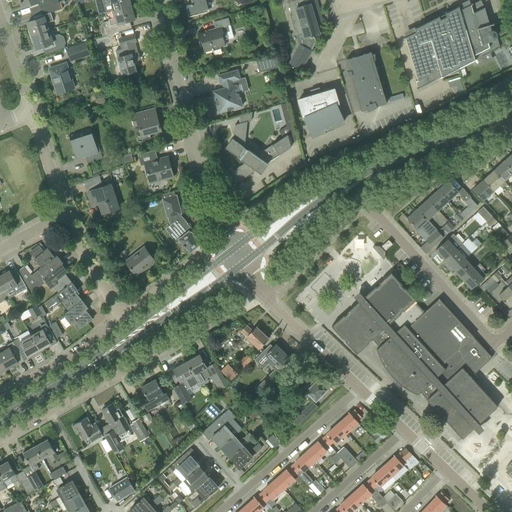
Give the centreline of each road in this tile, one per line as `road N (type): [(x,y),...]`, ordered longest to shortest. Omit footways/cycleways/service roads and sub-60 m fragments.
road 1 (residential): [(0,440),(260,294)]
road 2 (residential): [(229,252),(155,0)]
road 3 (tertiary): [(302,207),(350,174),(511,102)]
road 4 (residential): [(496,346),(363,201)]
road 5 (tertiary): [(0,419),(143,326)]
road 6 (residential): [(363,201),(403,170),(511,125)]
road 7 (residential): [(245,491),(363,388)]
road 8 (residential): [(119,319),(0,398)]
road 9 (residential): [(260,294),(278,286),(363,201)]
road 10 (residential): [(363,388),(260,294)]
road 11 (residential): [(314,511),(404,426)]
road 12 (residential): [(119,319),(66,208)]
